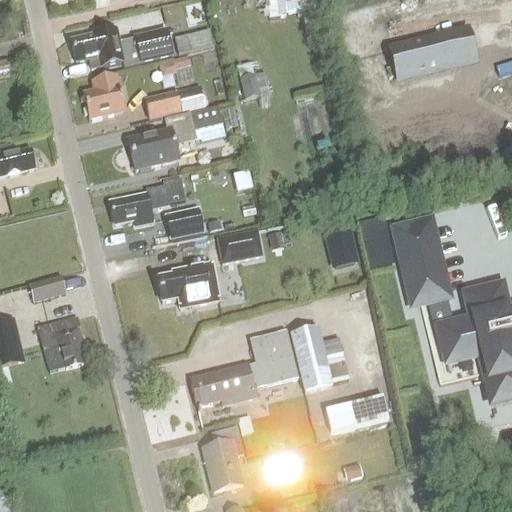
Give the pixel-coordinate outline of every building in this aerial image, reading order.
[(133,41),(120,44),(117,32),(71,42),(76,65),(89,62),(90,65),(92,68),(94,70),(97,71),(122,65),(123,71),(141,67),(140,66),(172,59),(166,32),(133,39),(133,41)] [(212,50),(209,34),(186,39),(190,55),(212,50)] [(453,38),(390,54),(398,84),(460,69),(453,38)] [(161,64),(162,76),(192,73),(191,60),(161,64)] [(0,65),(0,77),(9,76),(7,64),(0,65)] [(259,99),(254,77),(239,81),(245,103),(259,99)] [(89,86),(91,94),(83,96),(89,122),(124,114),(117,80),(89,86)] [(145,103),(149,122),(201,110),(197,94),(177,99),(176,96),(145,103)] [(127,143),(134,172),(177,162),(173,144),(195,139),(193,134),(221,127),(217,109),(189,116),(164,122),(167,134),(127,143)] [(16,130),(12,130),(9,133),(8,137),(11,141),(16,141),(19,138),(19,133),(16,130)] [(30,154),(19,156),(10,148),(0,150),(0,180),(5,179),(6,180),(19,177),(19,176),(34,173),(30,154)] [(208,157),(207,156),(206,155),(204,155),(203,155),(201,155),(200,156),(199,156),(198,157),(197,159),(196,160),(196,162),(196,163),(196,165),(197,166),(198,167),(199,168),(201,169),(202,169),(203,169),(205,169),(206,168),(208,167),(209,166),(210,165),(210,164),(210,162),(210,161),(210,159),(209,158),(208,157)] [(245,175),(237,177),(238,183),(245,182),(247,181),(245,175)] [(117,203),(109,205),(110,212),(114,228),(133,224),(134,229),(152,225),(149,214),(169,210),(168,208),(185,204),(180,181),(162,185),(163,190),(145,193),(146,197),(117,203)] [(166,219),(171,243),(202,236),(197,213),(166,219)] [(221,233),(219,224),(207,227),(209,235),(221,233)] [(511,317),(504,319),(502,309),(498,310),(493,293),(473,298),(477,315),(473,316),(474,321),(452,326),(429,229),(396,237),(412,305),(426,301),(435,337),(442,336),(448,363),(481,355),(482,357),(483,357),(494,403),(511,398),(511,354),(511,350),(511,349),(511,317)] [(217,243),(222,267),(261,260),(256,235),(217,243)] [(280,237),(268,239),(271,250),(282,248),(280,237)] [(179,313),(218,305),(211,267),(172,275),(173,279),(157,282),(161,306),(177,303),(179,313)] [(61,279),(28,288),(32,306),(66,297),(61,279)] [(65,372),(83,367),(80,358),(86,357),(79,330),(77,330),(76,323),(38,332),(45,354),(60,350),(65,371),(65,372)] [(8,326),(0,327),(0,369),(17,365),(8,326)] [(319,331),(293,337),(307,396),(333,389),(319,331)] [(248,368),(191,382),(198,409),(234,401),(235,406),(258,400),(255,391),(300,381),(289,334),(251,343),(257,369),(249,371),(248,368)] [(214,448),(211,449),(201,451),(212,495),(242,487),(235,459),(242,457),(236,430),(211,437),(214,448)] [(301,472),(296,453),(266,461),(271,480),(301,472)] [(361,480),(358,468),(346,471),(349,483),(361,480)] [(0,502),(0,511),(9,511),(7,501),(0,502)]
